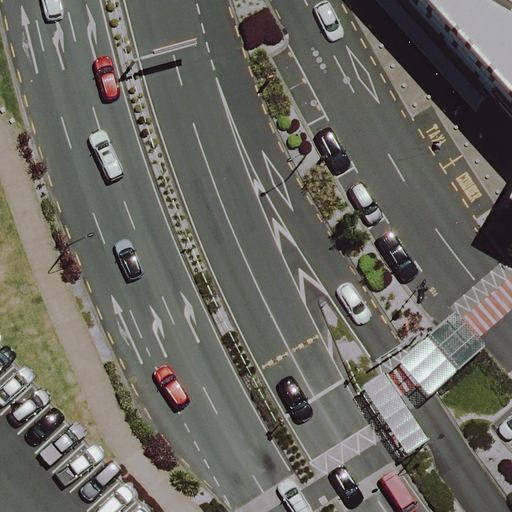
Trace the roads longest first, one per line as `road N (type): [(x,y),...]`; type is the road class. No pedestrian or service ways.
road 1 (unclassified): [(272,511),(141,293),(49,0)]
road 2 (unclassified): [(162,0),(205,157),(266,304),(386,511)]
